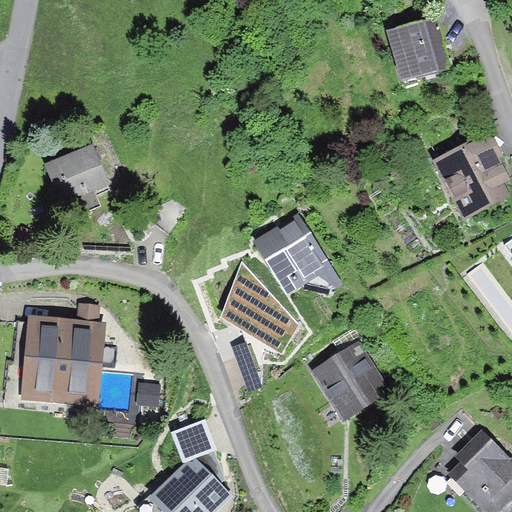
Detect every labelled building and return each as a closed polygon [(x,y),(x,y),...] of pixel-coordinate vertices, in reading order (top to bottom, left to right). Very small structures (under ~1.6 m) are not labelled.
[(436,24),(387,38),(402,87),(450,73),(436,24)] [(493,135),(433,166),(464,225),(511,200),(503,185),(511,181),(500,160),(505,158),(493,135)] [(93,147),(44,167),(60,207),(109,187),(107,180),(94,151),(93,147)] [(103,147),(94,151),(107,180),(116,176),(103,147)] [(298,217),(253,247),(287,299),(319,279),(337,292),(344,287),(298,217)] [(77,326),(29,321),(21,403),(99,410),(107,326),(100,326),(101,309),(79,307),(77,326)] [(332,344),(341,357),(360,344),(363,348),(371,342),(360,325),(332,344)] [(341,357),(312,375),(343,425),(392,395),(363,348),(360,344),(341,357)] [(160,387),(140,385),(137,407),(158,409),(160,387)] [(184,467),(150,499),(162,511),(215,511),(230,498),(205,423),(171,435),(184,467)] [(463,466),(451,478),(485,511),(502,511),(511,503),(511,462),(483,433),(456,460),(463,466)]
